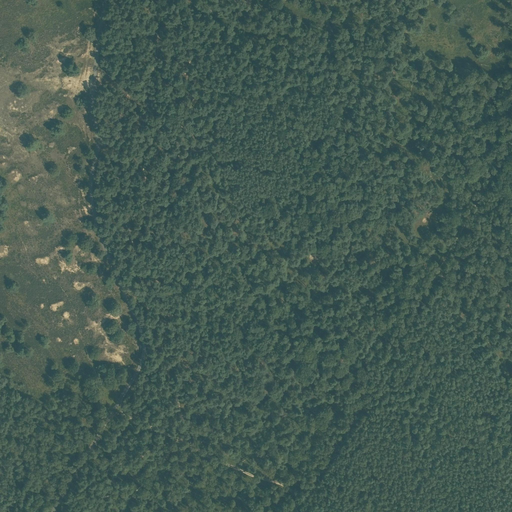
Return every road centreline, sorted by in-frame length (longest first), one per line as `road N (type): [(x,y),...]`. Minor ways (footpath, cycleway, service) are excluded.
road 1 (track): [(52,511),(139,367),(144,343),(91,205),(92,102),(105,0)]
road 2 (unknown): [(123,511),(139,486),(158,476),(179,432),(128,233),(117,153),(156,43),(150,0)]
